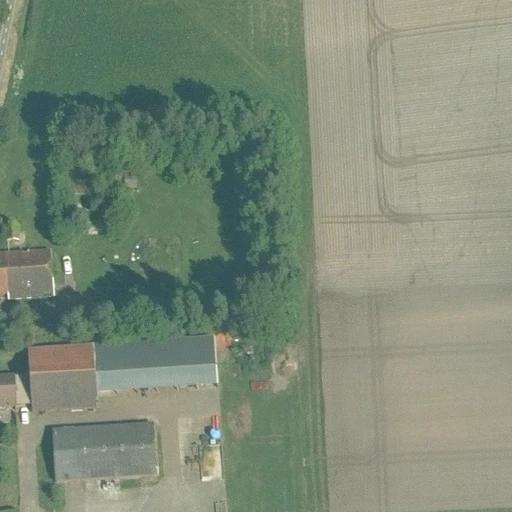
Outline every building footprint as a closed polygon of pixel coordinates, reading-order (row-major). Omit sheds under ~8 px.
[(137,193),(137,181),(128,180),(127,193),(137,193)] [(87,192),(87,185),(76,185),(76,199),(92,199),(92,192),(87,192)] [(6,228),(7,243),(18,243),(17,228),(6,228)] [(0,295),(8,295),(9,301),(54,298),(51,252),(0,255),(0,295)] [(120,316),(60,320),(61,340),(121,336),(120,316)] [(29,376),(0,377),(0,409),(31,408),(32,412),(97,408),(96,400),(217,392),(214,342),(28,353),(29,376)] [(153,426),(52,431),(54,484),(156,479),(153,426)]
